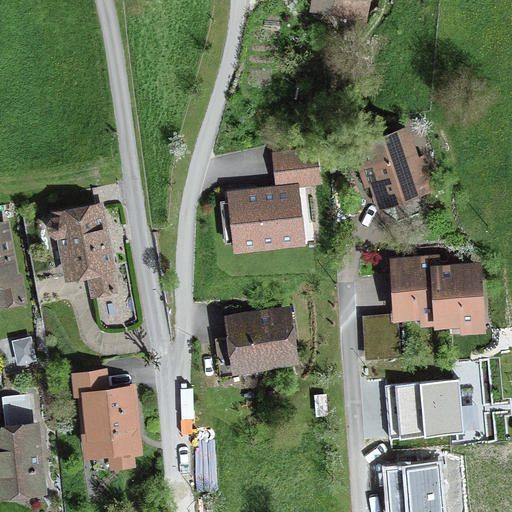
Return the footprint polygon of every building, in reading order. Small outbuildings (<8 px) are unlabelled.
[(318,0),(315,16),(363,26),(369,0),(318,0)] [(378,201),(388,198),(396,221),(429,210),(403,132),(360,147),(366,164),(359,166),(365,185),(372,182),(378,201)] [(274,155),(278,185),(320,180),(317,150),(274,155)] [(233,249),(305,241),(300,192),(228,199),(233,249)] [(54,237),(59,236),(66,275),(86,271),(91,295),(113,291),(97,208),(55,216),(55,218),(50,219),(46,225),(47,232),(54,237)] [(2,225),(0,225),(0,305),(22,302),(17,279),(12,280),(2,225)] [(433,261),(392,263),(395,314),(436,312),(433,271),(433,261)] [(474,268),(433,271),(436,312),(437,322),(478,319),(474,268)] [(229,320),(232,341),(215,344),(220,375),(237,372),(236,367),(290,359),(283,313),(229,320)] [(396,354),(394,314),(379,315),(381,355),(396,354)] [(379,315),(363,316),(366,356),(381,355),(379,315)] [(133,422),(134,421),(130,388),(104,391),(102,371),(72,374),(74,395),(80,394),(86,453),(129,448),(127,429),(133,422)] [(458,379),(386,385),(391,439),(463,432),(458,379)] [(0,494),(40,491),(33,426),(0,428),(0,494)] [(442,511),(437,464),(386,469),(390,511),(442,511)]
